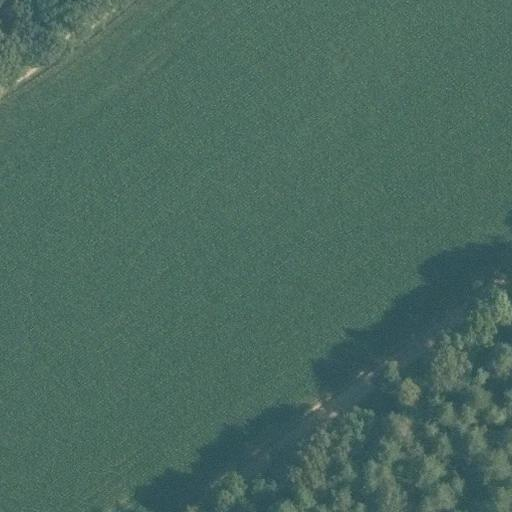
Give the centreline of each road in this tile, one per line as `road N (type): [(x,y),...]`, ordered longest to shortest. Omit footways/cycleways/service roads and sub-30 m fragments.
road 1 (track): [(511,281),(196,511)]
road 2 (track): [(0,84),(114,0)]
